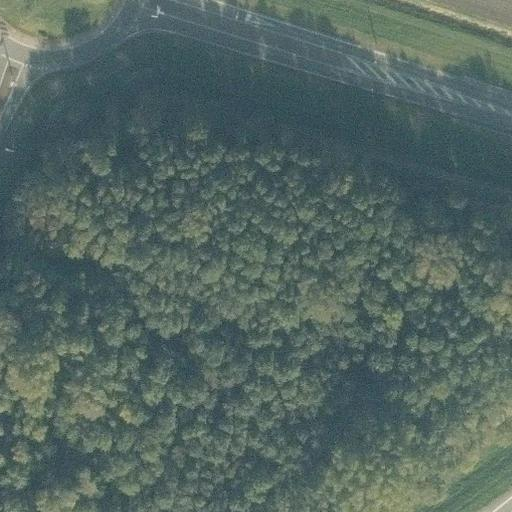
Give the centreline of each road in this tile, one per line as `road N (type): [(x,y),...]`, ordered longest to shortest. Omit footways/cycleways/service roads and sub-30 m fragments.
road 1 (primary): [(121,24),(167,23),(511,122)]
road 2 (primary): [(511,103),(188,0)]
